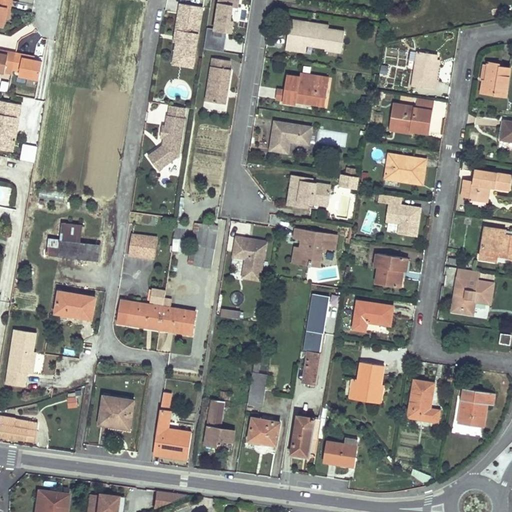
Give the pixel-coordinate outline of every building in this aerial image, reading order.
[(12,0),(0,0),(0,25),(4,26),(6,17),(8,7),(11,7),(12,0)] [(216,0),(209,48),(224,50),(227,30),(235,31),(239,0),(216,0)] [(173,57),(193,61),(201,11),(183,8),(181,17),(177,17),(174,33),(177,34),(175,46),(173,57)] [(311,23),(291,20),(286,50),(306,53),(308,45),(326,48),(326,50),(341,53),(344,33),(329,30),(311,27),(311,23)] [(0,71),(6,72),(6,67),(14,69),(17,52),(10,51),(9,54),(0,52),(0,71)] [(434,82),(437,60),(438,54),(418,51),(413,87),(422,88),(423,80),(434,82)] [(17,52),(14,69),(21,70),(20,75),(39,79),(43,61),(34,59),(23,57),(24,54),(17,52)] [(191,71),(193,61),(173,57),(171,67),(191,71)] [(229,64),(211,61),(204,104),(224,107),(226,97),(223,96),(223,93),(226,93),(230,72),(227,72),(229,64)] [(503,65),(489,63),(485,81),(483,80),(482,92),(504,95),(509,69),(502,68),(503,65)] [(301,73),(300,77),(329,82),(330,78),(301,73)] [(300,77),(287,75),(285,90),(283,100),(283,102),(296,105),(297,102),(307,103),(307,100),(312,101),(311,104),(325,107),(329,82),(300,77)] [(0,89),(8,91),(10,80),(0,78),(0,89)] [(423,80),(422,88),(437,91),(438,82),(434,82),(423,80)] [(283,100),(285,90),(277,89),(276,99),(283,100)] [(416,107),(395,104),(391,125),(412,128),(412,130),(428,133),(433,99),(417,97),(416,107)] [(20,116),(22,102),(0,98),(0,146),(13,149),(15,138),(13,138),(17,115),(20,116)] [(183,121),(165,118),(163,129),(160,128),(158,142),(161,142),(160,149),(159,149),(160,151),(157,153),(156,152),(145,159),(156,174),(177,160),(183,121)] [(511,121),(505,120),(502,139),(511,140),(511,121)] [(312,127),(275,121),(271,143),(289,146),(290,142),(290,139),(293,140),(293,142),(309,145),(312,127)] [(412,128),(391,125),(390,129),(411,133),(412,130),(412,128)] [(23,142),(21,158),(36,161),(38,144),(23,142)] [(426,159),(389,154),(386,178),(422,183),(426,159)] [(511,175),(478,170),(476,180),(464,179),(461,196),(473,198),(473,199),(483,201),(486,185),(490,186),(510,189),(511,175)] [(357,178),(340,175),(339,185),(356,188),(357,178)] [(308,179),(293,176),(288,205),(308,209),(308,204),(322,206),(324,196),(329,197),(330,186),(312,183),(307,183),(308,179)] [(10,194),(10,186),(1,186),(1,194),(10,194)] [(416,236),(421,208),(407,205),(407,208),(401,206),(402,204),(403,196),(380,192),(378,201),(389,203),(386,221),(400,223),(398,233),(416,236)] [(69,223),(63,222),(61,239),(67,240),(69,223)] [(82,224),(69,223),(67,240),(61,239),(51,238),(49,253),(78,256),(80,241),(82,224)] [(217,228),(193,224),(191,240),(197,242),(193,264),(211,267),(217,228)] [(510,231),(485,226),(480,257),(496,260),(497,254),(511,256),(511,235),(509,235),(510,231)] [(182,232),(174,230),(171,248),(169,248),(168,252),(170,252),(179,253),(182,232)] [(338,236),(300,230),(298,240),(302,241),(308,242),(307,249),(301,249),(299,264),(312,267),(313,260),(321,262),(323,249),(335,251),(338,236)] [(156,236),(132,233),(129,254),(153,257),(156,236)] [(266,247),(244,244),(245,239),(236,237),(233,258),(245,260),(242,279),(260,282),(266,247)] [(266,242),(245,239),(244,244),(266,247),(266,242)] [(197,242),(191,240),(187,263),(193,264),(197,242)] [(100,243),(80,241),(78,256),(99,259),(100,243)] [(410,258),(378,253),(375,266),(379,267),(376,283),(402,287),(404,278),(401,277),(402,270),(403,266),(408,267),(410,258)] [(457,259),(447,258),(446,266),(455,267),(457,259)] [(467,260),(457,259),(455,267),(462,268),(466,269),(467,260)] [(313,260),(312,267),(320,268),(321,262),(313,260)] [(479,282),(481,271),(466,269),(462,268),(460,279),(459,278),(454,307),(473,310),(474,301),(490,303),(494,284),(479,282)] [(152,304),(122,299),(119,322),(147,326),(148,323),(158,325),(161,305),(163,296),(164,290),(151,288),(149,300),(153,300),(152,304)] [(95,296),(60,290),(56,312),(92,317),(95,296)] [(170,297),(163,296),(161,305),(169,307),(170,297)] [(393,306),(358,301),(353,329),(365,331),(367,321),(390,325),(393,306)] [(304,381),(315,383),(328,306),(312,303),(304,352),(308,352),(304,381)] [(169,307),(161,305),(158,325),(172,327),(171,330),(192,333),(196,311),(169,307)] [(221,314),(240,317),(241,310),(222,307),(221,314)] [(34,372),(39,330),(13,327),(5,384),(26,386),(28,371),(34,372)] [(511,335),(502,333),(501,342),(510,344),(511,335)] [(272,344),(258,341),(253,372),(255,372),(268,374),(272,344)] [(384,366),(361,362),(359,380),(356,398),(363,400),(371,381),(374,376),(378,373),(381,372),(383,371),(384,366)] [(381,385),(383,371),(381,372),(378,373),(374,376),(371,381),(363,400),(378,402),(381,385)] [(264,396),(268,374),(255,372),(251,393),(264,396)] [(359,380),(353,379),(350,397),(356,398),(359,380)] [(434,383),(415,379),(409,416),(437,421),(440,409),(430,408),(434,383)] [(495,392),(463,387),(458,422),(479,426),(483,402),(487,403),(493,404),(495,392)] [(77,392),(69,393),(70,402),(78,401),(77,392)] [(264,396),(251,393),(250,403),(263,405),(264,396)] [(134,399),(104,394),(99,423),(130,428),(134,399)] [(224,400),(212,398),(209,419),(221,421),(224,400)] [(171,410),(161,408),(154,452),(190,457),(194,432),(168,428),(171,410)] [(316,418),(297,415),(291,453),(310,456),(316,418)] [(39,423),(1,416),(0,426),(0,435),(27,439),(28,437),(37,438),(39,423)] [(281,421),(253,417),(250,432),(265,435),(265,442),(277,444),(281,421)] [(321,419),(316,418),(310,456),(315,456),(321,419)] [(221,421),(209,419),(208,425),(220,427),(221,421)] [(220,427),(208,425),(205,443),(217,445),(218,439),(233,441),(235,430),(220,427)] [(265,435),(250,432),(249,439),(265,442),(265,435)] [(359,438),(346,436),(345,443),(329,440),(326,461),(354,466),(359,438)] [(69,494),(44,491),(38,490),(36,506),(35,511),(60,511),(61,511),(67,511),(69,494)] [(87,511),(118,511),(119,492),(89,490),(87,511)]
